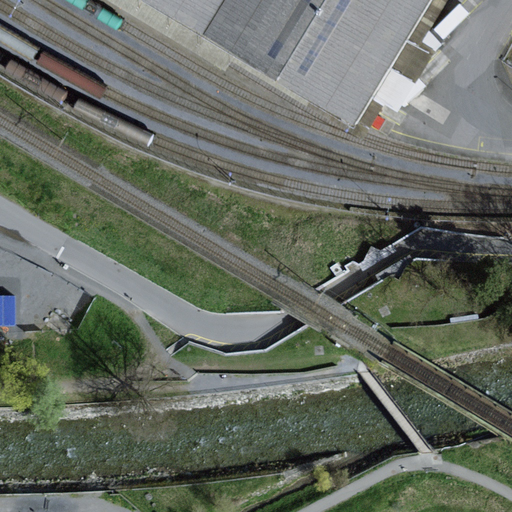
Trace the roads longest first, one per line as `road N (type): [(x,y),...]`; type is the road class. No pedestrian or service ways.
road 1 (unclassified): [(511,247),(416,243),(292,320),(234,330),(190,319),(0,210)]
road 2 (track): [(309,511),(430,457)]
